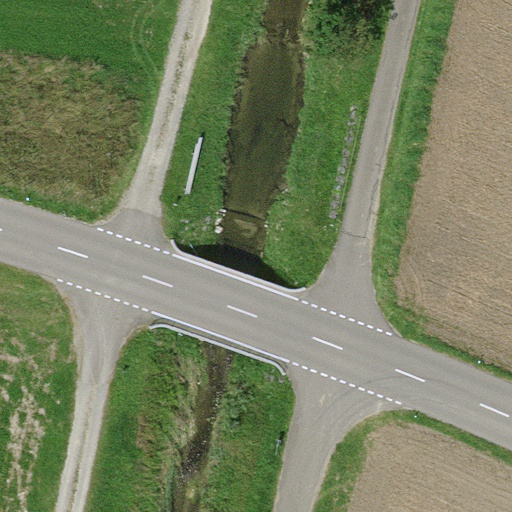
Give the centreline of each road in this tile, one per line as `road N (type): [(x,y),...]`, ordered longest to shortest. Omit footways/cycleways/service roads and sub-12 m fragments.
road 1 (tertiary): [(0,230),(336,345),(511,421)]
road 2 (track): [(71,511),(122,269),(202,0)]
road 3 (track): [(410,0),(336,345)]
